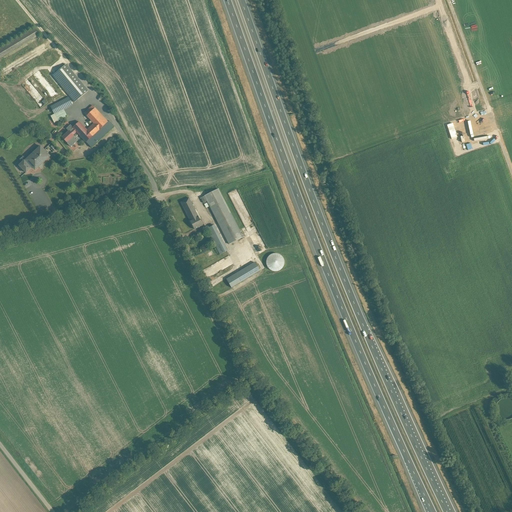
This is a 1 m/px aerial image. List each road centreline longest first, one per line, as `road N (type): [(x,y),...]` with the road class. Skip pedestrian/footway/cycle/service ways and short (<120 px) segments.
road 1 (motorway): [(227,0),(323,262),(433,511)]
road 2 (motorway): [(446,511),(362,325),(240,0)]
road 3 (unclassified): [(358,511),(253,376),(163,200),(153,196),(0,238)]
road 4 (track): [(253,376),(74,511)]
road 5 (track): [(511,171),(449,0)]
